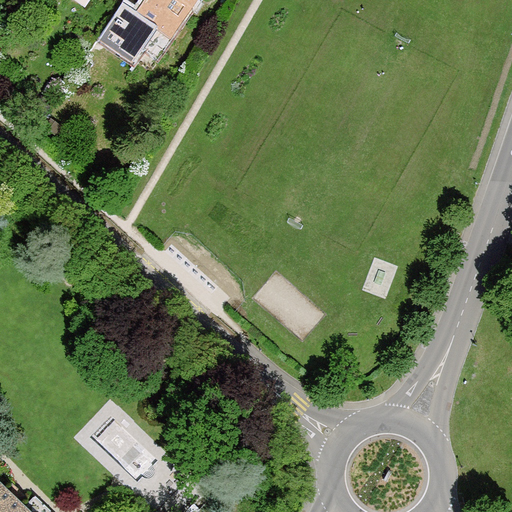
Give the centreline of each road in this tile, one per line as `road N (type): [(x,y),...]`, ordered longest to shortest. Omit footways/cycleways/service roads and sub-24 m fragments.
road 1 (tertiary): [(343,441),(295,409),(0,142)]
road 2 (tertiary): [(511,172),(451,346),(413,424)]
